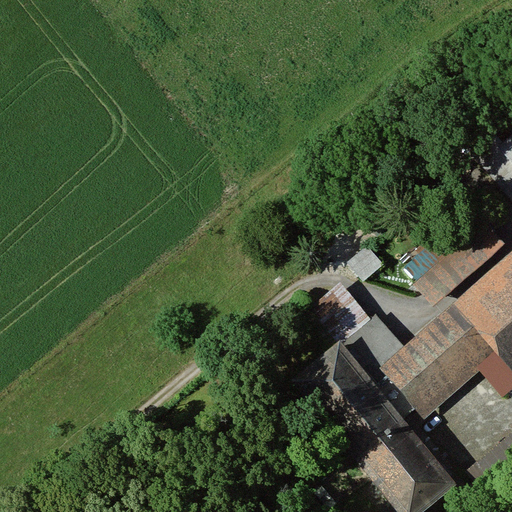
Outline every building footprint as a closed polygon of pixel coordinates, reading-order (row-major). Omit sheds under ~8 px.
[(511,145),(503,153),(495,144),(478,158),(511,197),(511,145)] [(416,289),(434,310),(503,252),(484,231),(416,289)] [(381,268),(367,251),(349,266),(363,283),(381,268)] [(511,262),(406,354),(376,319),(371,324),(339,287),(307,315),(341,354),(403,425),(418,412),(423,418),(497,355),(511,372),(511,262)] [(341,354),(297,390),(395,511),(429,511),(453,493),(403,425),(341,354)]
